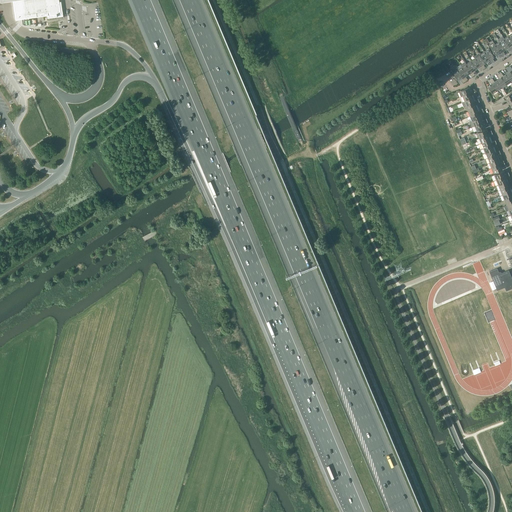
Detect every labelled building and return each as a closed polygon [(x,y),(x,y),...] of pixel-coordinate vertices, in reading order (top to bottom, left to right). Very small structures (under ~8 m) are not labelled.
[(58,0),(22,0),(25,20),(61,15),(58,0)] [(503,36),(498,39),(499,41),(505,50),(507,49),(509,52),(511,50),(504,38),(503,36)] [(505,50),(499,41),(495,44),(503,56),(505,54),(503,51),(505,50)] [(493,42),(489,45),(496,56),(499,55),(501,58),(503,56),(495,44),(493,42)] [(489,48),(488,49),(485,51),(489,57),(492,63),(495,61),(493,59),(495,57),(489,48)] [(4,49),(0,51),(0,53),(6,64),(11,61),(4,49)] [(480,54),(486,63),(488,62),(490,65),(492,63),(489,57),(485,51),(480,54)] [(476,57),(484,69),(486,68),(484,65),(486,63),(480,54),(479,53),(475,56),(476,57)] [(484,69),(476,57),(471,60),(477,69),(479,68),(481,71),(484,69)] [(477,69),(471,60),(467,63),(475,75),(477,74),(475,71),(477,69)] [(466,62),(461,65),(462,66),(468,75),(470,74),(472,77),(475,75),(466,62)] [(458,69),(466,81),(468,80),(466,77),(468,75),(462,66),(458,69)] [(452,70),(450,71),(453,76),(454,75),(456,77),(454,78),(457,82),(459,81),(461,80),(463,83),(466,81),(458,69),(453,72),(452,70)] [(507,85),(511,82),(506,74),(503,75),(501,72),(499,73),(503,80),(507,85)] [(502,88),(507,85),(503,80),(499,73),(497,75),(499,78),(497,80),(502,88)] [(498,91),(502,88),(497,80),(494,81),(492,78),(490,79),(491,80),(498,91)] [(493,94),(498,91),(491,80),(490,79),(488,81),(490,84),(488,86),(493,94)] [(462,96),(475,91),(474,89),(470,90),(469,87),(461,91),(460,90),(459,91),(461,97),(462,96)] [(464,101),(473,98),(472,95),(476,93),(475,91),(462,96),(464,101)] [(466,106),(479,101),(478,99),(474,100),(473,98),(464,101),(462,102),(464,107),(466,106)] [(468,111),(477,108),(476,105),(480,103),(479,101),(466,106),(468,111)] [(470,116),(483,111),(482,109),(478,110),(477,108),(468,111),(470,116)] [(472,121),(481,118),(480,115),(484,113),(483,111),(470,116),(472,121)] [(472,121),(470,122),(472,127),(474,126),(487,121),(486,119),(482,120),(481,118),(472,121)] [(487,121),(474,126),(476,132),(485,128),(484,125),(488,123),(487,121)] [(477,133),(479,138),(488,134),(492,133),(491,130),(488,132),(487,132),(486,129),(477,133)] [(479,138),(481,143),(488,141),(490,140),(489,137),(493,135),(492,133),(488,134),(479,138)] [(481,143),(483,148),(488,146),(496,143),(495,141),(491,142),(490,140),(488,141),(481,143)] [(483,148),(485,153),(488,152),(492,150),(494,150),(493,147),(497,145),(496,143),(488,146),(483,148)] [(485,153),(487,158),(494,155),(500,153),(499,150),(495,152),(494,150),(492,150),(488,152),(485,153)] [(489,163),(498,160),(497,157),(501,155),(500,153),(494,155),(487,158),(489,163)] [(498,160),(489,163),(491,168),(497,166),(505,163),(504,160),(499,162),(498,160)] [(505,165),(505,163),(497,166),(491,168),(493,173),(502,170),(501,167),(505,165)] [(494,175),(496,180),(499,179),(510,175),(508,172),(504,174),(503,171),(494,175)] [(496,180),(498,185),(502,184),(507,182),(506,179),(510,177),(510,175),(499,179),(496,180)] [(500,190),(511,185),(511,182),(508,184),(507,182),(502,184),(498,185),(500,190)] [(511,185),(500,190),(502,195),(511,191),(510,189),(511,187),(511,185)] [(502,195),(505,200),(511,197),(511,192),(511,191),(502,195)] [(497,268),(489,271),(497,290),(505,287),(506,291),(511,288),(511,278),(509,270),(501,273),(501,272),(500,272),(499,272),(497,268)]
